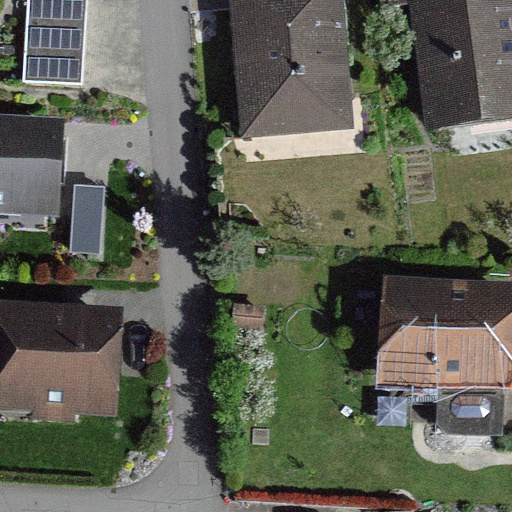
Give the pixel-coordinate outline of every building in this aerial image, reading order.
[(89,0),(28,0),(23,82),(84,86),(89,0)] [(229,0),(241,141),(355,132),(344,0),(229,0)] [(425,134),(511,123),(511,0),(378,0),(380,9),(409,5),(425,134)] [(65,120),(0,116),(0,229),(48,232),(48,218),(60,219),(65,120)] [(106,187),(73,185),(69,254),(102,256),(106,187)] [(505,394),(511,394),(511,284),(382,277),(376,387),(438,391),(436,426),(446,436),(503,439),(505,394)] [(0,411),(33,414),(33,423),(76,425),(77,416),(118,419),(124,309),(0,302),(0,411)] [(264,331),(265,307),(234,305),(233,330),(264,331)]
